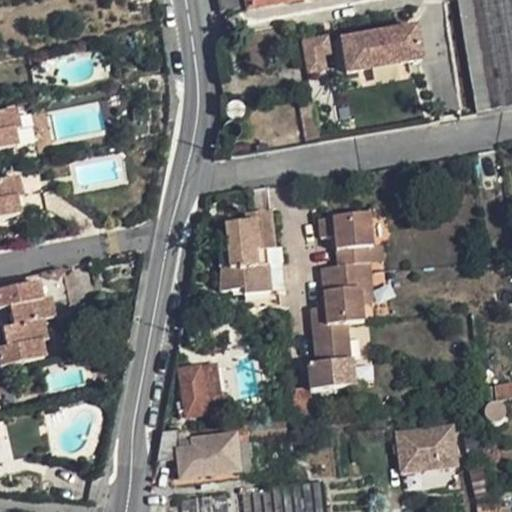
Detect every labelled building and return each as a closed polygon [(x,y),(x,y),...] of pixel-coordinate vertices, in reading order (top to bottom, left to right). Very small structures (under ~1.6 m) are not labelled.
[(217,0),(220,17),(222,17),(249,12),(249,13),(318,0),(217,0)] [(475,0),(472,0),(460,2),(477,111),(494,109),(475,0)] [(511,0),(475,0),(494,109),(511,105),(511,0)] [(268,144),(477,111),(460,2),(298,32),(311,105),(264,115),(268,144)] [(10,117),(0,118),(0,158),(13,156),(11,147),(6,148),(5,139),(9,138),(14,137),(10,117)] [(16,184),(0,187),(0,227),(47,219),(43,199),(20,204),(16,184)] [(313,311),(315,331),(318,368),(309,369),(311,396),(345,393),(342,366),(352,365),(349,328),(367,326),(366,306),(364,288),(359,288),(357,270),(371,269),(372,269),(371,253),(375,253),(371,221),(320,225),(322,241),(337,240),(339,272),(323,274),(327,310),(313,311)] [(217,273),(219,294),(243,291),(246,312),(280,309),(278,296),(285,295),(280,251),(273,252),(271,229),(246,232),(247,249),(239,251),(238,243),(236,239),(232,237),(228,239),(226,244),(227,258),(222,259),(223,272),(217,273)] [(384,268),(383,252),(375,253),(371,253),(372,269),(384,268)] [(374,305),(371,269),(357,270),(359,288),(364,288),(366,306),(374,305)] [(38,290),(0,298),(0,316),(9,315),(11,321),(7,322),(11,335),(40,328),(50,326),(47,305),(69,300),(64,279),(37,285),(38,290)] [(11,335),(0,336),(0,338),(3,351),(7,350),(8,357),(0,358),(0,376),(1,379),(43,370),(41,361),(36,363),(34,353),(39,352),(45,351),(40,328),(11,335)] [(216,364),(200,367),(206,398),(222,395),(216,364)] [(342,366),(345,393),(359,392),(356,365),(352,365),(342,366)] [(200,367),(180,370),(187,412),(182,412),(183,419),(225,411),(222,395),(206,398),(200,367)] [(311,396),(291,398),(293,418),(313,416),(311,396)] [(249,430),(197,435),(197,430),(181,432),(165,433),(160,464),(156,483),(241,476),(240,469),(253,468),(251,441),(291,436),(290,426),(249,430)] [(399,437),(403,476),(459,471),(454,432),(399,437)] [(327,511),(324,484),(243,493),(245,511),(327,511)] [(226,511),(225,497),(181,502),(181,511),(226,511)]
